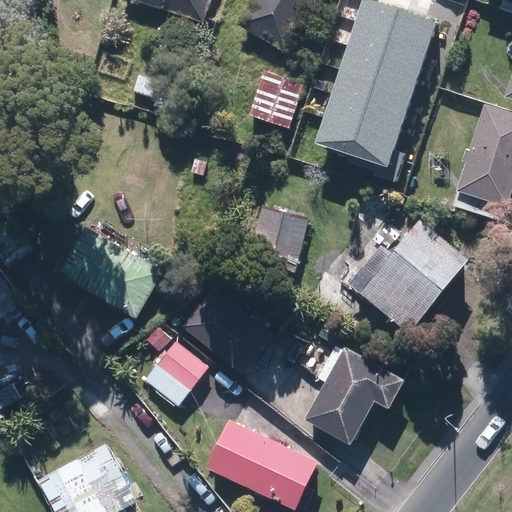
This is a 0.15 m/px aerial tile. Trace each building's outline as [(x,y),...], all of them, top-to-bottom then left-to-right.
[(129,0),(201,24),(209,0),(129,0)] [(316,0),(254,0),(241,23),(287,50),(316,0)] [(363,0),(314,141),(385,166),(436,22),(373,0),(363,0)] [(297,125),(311,82),(271,68),(256,112),(297,125)] [(146,72),(140,89),(162,98),(169,81),(146,72)] [(508,205),(511,191),(511,111),(482,102),(456,189),(508,205)] [(302,273),(315,215),(268,204),(255,262),(302,273)] [(404,253),(390,242),(360,280),(423,329),(483,254),(434,215),(404,253)] [(95,224),(68,270),(146,316),(174,270),(95,224)] [(221,284),(191,323),(252,369),(281,331),(221,284)] [(216,365),(182,340),(165,362),(199,387),(216,365)] [(401,404),(416,376),(354,344),(315,416),(362,441),(385,396),(401,404)] [(329,458),(238,418),(217,465),(308,505),(329,458)] [(47,477),(65,511),(122,511),(144,501),(114,443),(47,477)]
